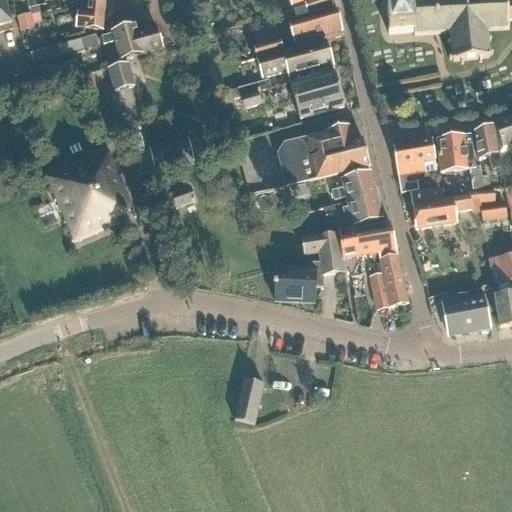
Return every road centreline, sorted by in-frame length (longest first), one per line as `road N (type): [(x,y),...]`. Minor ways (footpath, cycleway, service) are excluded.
road 1 (residential): [(341,0),(424,321),(425,352)]
road 2 (tertiary): [(0,353),(141,307),(175,302),(250,312)]
road 3 (tertiary): [(425,352),(250,312)]
